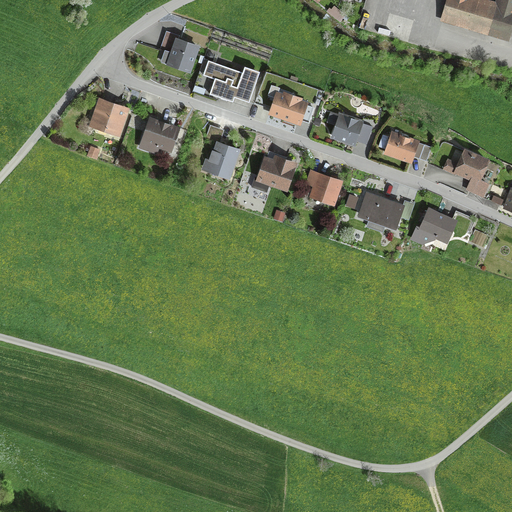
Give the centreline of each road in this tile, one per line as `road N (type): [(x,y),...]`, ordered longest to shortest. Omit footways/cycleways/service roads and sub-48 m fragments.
road 1 (unclassified): [(511,398),(436,459),(375,467),(312,450),(133,375),(0,337)]
road 2 (residential): [(101,61),(121,79),(422,183),(511,224)]
road 3 (residential): [(0,180),(101,61)]
